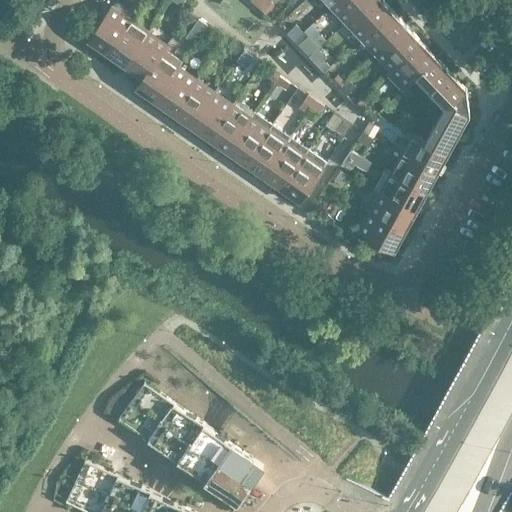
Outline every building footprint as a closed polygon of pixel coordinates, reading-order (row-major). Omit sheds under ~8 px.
[(265,13),(274,3),(269,0),(263,0),(258,6),(265,13)] [(345,23),(368,0),(336,0),(330,7),(345,23)] [(360,39),(391,9),(382,0),(368,0),(345,23),(360,39)] [(108,53),(130,20),(132,17),(114,4),(89,40),(108,53)] [(375,55),(406,25),(391,9),(360,39),(375,55)] [(126,65),(149,32),(150,30),(132,17),(130,20),(108,53),(126,65)] [(214,29),(201,20),(194,29),(201,34),(203,31),(210,36),(214,29)] [(294,40),(303,32),(296,25),(287,33),(294,40)] [(390,71),(422,41),(406,25),(375,55),(390,71)] [(160,55),(162,52),(169,42),(150,30),(149,32),(126,65),(143,77),(159,54),(160,55)] [(319,47),(310,37),(300,46),(309,56),(319,47)] [(402,90),(418,76),(437,57),(422,41),(390,71),(387,74),(402,90)] [(255,58),(246,51),(242,57),(251,64),(255,58)] [(155,100),(178,67),(180,65),(162,52),(160,55),(159,54),(143,77),(136,87),(155,100)] [(467,89),(437,57),(418,76),(439,99),(440,106),(469,102),(467,89)] [(173,113),(196,80),(198,77),(180,65),(178,67),(155,100),(173,113)] [(275,81),(280,75),(272,69),(267,76),(275,81)] [(345,82),(338,74),(332,80),(339,88),(345,82)] [(291,82),(280,75),(275,81),(286,89),(291,82)] [(191,125),(214,92),(216,90),(198,77),(196,80),(173,113),(191,125)] [(209,138),(232,105),(234,102),(216,90),(214,92),(191,125),(209,138)] [(310,107),(315,99),(308,95),(303,103),(310,107)] [(227,150),(255,111),(237,98),(234,102),(232,105),(209,138),(227,150)] [(368,107),(361,99),(355,104),(362,112),(368,107)] [(318,116),(325,106),(317,100),(310,111),(318,116)] [(450,153),(471,115),(469,102),(440,106),(441,113),(426,140),(450,153)] [(245,163),(270,127),(273,124),(255,111),(227,150),(245,163)] [(347,134),(353,125),(346,120),(340,129),(347,134)] [(288,140),(270,127),(245,163),(264,175),(288,140)] [(450,153),(426,140),(411,132),(401,151),(404,153),(439,172),(450,153)] [(306,152),(288,140),(264,175),(282,188),(306,152)] [(300,201),(328,161),(309,148),(306,152),(282,188),(300,201)] [(439,172),(404,153),(401,151),(390,171),(393,172),(428,192),(439,172)] [(393,172),(390,171),(386,168),(376,188),(380,190),(383,192),(418,211),(428,192),(393,172)] [(342,184),(348,175),(338,169),(332,177),(342,184)] [(418,211),(383,192),(380,190),(369,209),(372,211),(407,230),(418,211)] [(407,230),(372,211),(369,209),(358,230),(396,251),(407,230)] [(162,420),(175,402),(145,381),(119,418),(149,439),(162,420)] [(205,423),(195,416),(197,414),(187,410),(175,402),(162,420),(192,441),(205,423)] [(192,441),(162,420),(149,439),(161,447),(168,456),(169,453),(179,460),(192,441)] [(234,444),(225,437),(227,435),(216,431),(205,423),(192,441),(221,462),(234,444)] [(221,462),(192,441),(179,460),(190,468),(198,476),(199,474),(208,481),(221,462)] [(264,465),(234,444),(221,462),(251,483),(264,465)] [(101,511),(109,495),(119,475),(86,459),(67,500),(92,511),(101,511)] [(233,508),(251,483),(221,462),(208,481),(228,494),(232,508),(233,508)] [(142,510),(151,490),(141,485),(142,483),(131,481),(119,475),(109,495),(142,510)] [(145,511),(180,511),(184,505),(174,500),(175,498),(164,496),(151,490),(142,510),(145,511)] [(141,511),(142,510),(109,495),(101,511),(141,511)]
